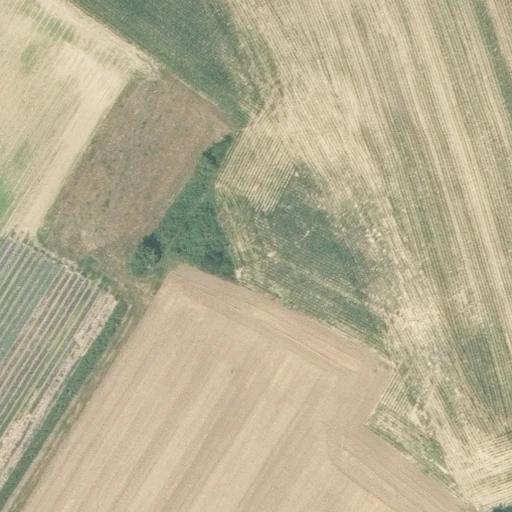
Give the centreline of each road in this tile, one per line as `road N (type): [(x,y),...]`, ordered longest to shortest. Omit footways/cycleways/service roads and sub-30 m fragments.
road 1 (track): [(136,316),(269,87),(129,0)]
road 2 (track): [(136,316),(8,511)]
